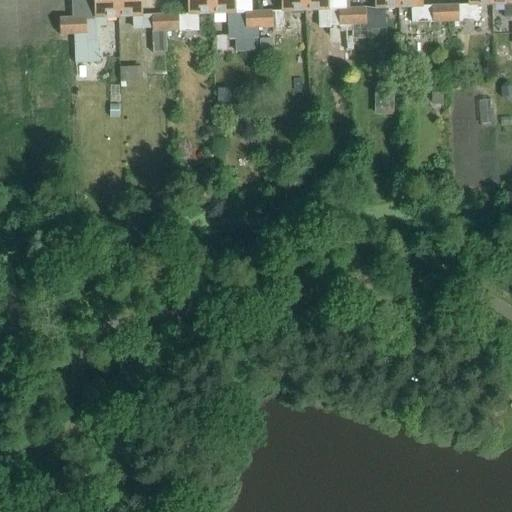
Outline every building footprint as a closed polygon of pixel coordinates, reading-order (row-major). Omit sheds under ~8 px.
[(119,19),(118,0),(93,0),(94,19),(95,20),(106,19),(119,19)] [(118,0),(119,19),(132,18),(143,18),(143,17),(142,0),(118,0)] [(187,0),(188,15),(179,15),(180,33),(202,32),(201,16),(212,16),(211,0),(187,0)] [(211,0),(212,16),(227,15),(236,15),(236,14),(236,0),(211,0)] [(281,0),(281,13),(306,12),(305,0),(281,0)] [(353,27),(353,9),(339,10),(339,11),(330,11),(329,0),(305,0),(306,12),(318,12),(318,20),(339,20),(339,28),(353,27)] [(399,9),(398,0),(374,0),(375,12),(376,12),(376,20),(388,19),(388,9),(399,9)] [(423,0),(398,0),(399,9),(412,9),(412,26),(433,25),(432,7),(423,7),(423,0)] [(480,7),(492,6),(492,0),(467,0),(468,5),(459,6),(460,24),(480,23),(480,7)] [(511,0),(492,0),(492,6),(505,6),(506,18),(511,17),(511,0)] [(446,24),(445,6),(432,7),(433,25),(446,24)] [(446,24),(451,24),(460,24),(459,6),(445,6),(446,24)] [(353,9),(353,27),(367,27),(366,9),(353,9)] [(257,13),(243,14),(244,31),(258,30),(257,13)] [(272,13),(257,13),(258,30),(272,30),(272,13)] [(227,15),(228,23),(236,23),(236,41),(258,40),(258,30),(244,31),(243,14),(236,14),(236,15),(227,15)] [(179,15),(165,16),(166,33),(180,33),(179,15)] [(165,16),(164,16),(152,16),(152,17),(152,29),(152,34),(166,33),(165,16)] [(133,30),(152,29),(152,17),(143,17),(143,18),(132,18),(133,30)] [(88,36),(87,19),(87,18),(73,19),(74,37),(75,36),(88,36)] [(60,37),(74,37),(73,19),(60,19),(60,37)] [(106,26),(106,19),(95,20),(94,19),(87,19),(88,36),(75,36),(76,64),(99,63),(98,27),(106,26)] [(167,55),(166,33),(152,34),(153,55),(167,55)] [(273,56),(273,40),(260,40),(260,56),(273,56)] [(236,54),(255,53),(255,42),(235,42),(236,54)] [(123,81),(146,80),(145,64),(122,65),(123,81)] [(394,117),(395,90),(375,90),(375,116),(394,117)] [(120,118),(120,106),(111,106),(111,118),(120,118)]
